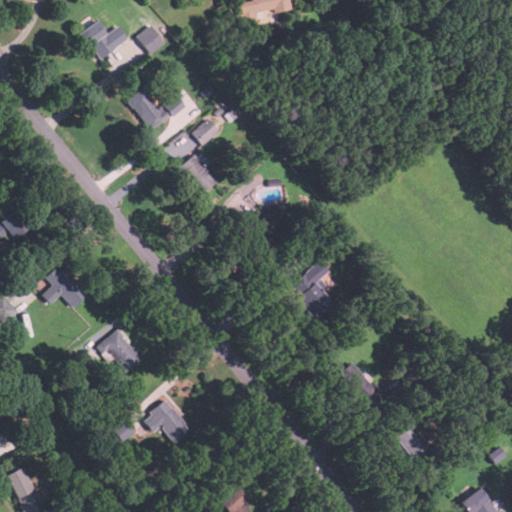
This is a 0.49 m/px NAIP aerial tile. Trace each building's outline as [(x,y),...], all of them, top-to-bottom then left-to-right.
[(287,8),(285,0),(247,0),(234,2),(237,17),(287,8)] [(86,44),(96,58),(124,38),(114,25),(103,33),(92,19),(73,33),(83,47),(86,44)] [(160,42),(146,25),(133,36),(147,52),(160,42)] [(172,93),(154,106),(140,87),(124,98),(147,130),(181,106),(172,93)] [(189,131),(201,146),(218,133),(206,118),(189,131)] [(197,194),(213,180),(190,153),(174,167),(197,194)] [(4,244),(0,239),(0,212),(17,199),(34,220),(4,244)] [(264,220),(257,211),(237,225),(250,243),(265,232),(259,223),(264,220)] [(49,285),(38,294),(46,303),(57,293),(68,307),(83,294),(57,263),(42,276),(49,285)] [(286,286),(316,320),(332,306),(319,290),(325,285),(309,266),(286,286)] [(0,324),(14,311),(0,295),(0,324)] [(94,341),(116,373),(137,360),(115,327),(94,341)] [(341,375),(358,361),(379,387),(362,401),(341,375)] [(187,430),(163,398),(139,416),(150,430),(158,424),(171,442),(187,430)] [(432,454),(409,425),(396,435),(419,464),(432,454)] [(486,453),(499,469),(511,458),(511,445),(506,438),(486,453)] [(0,474),(17,511),(35,511),(40,510),(36,501),(46,496),(42,487),(30,492),(18,465),(0,474)] [(250,511),(241,502),(246,498),(234,485),(215,502),(224,511),(250,511)] [(493,511),(476,486),(459,498),(468,511),(493,511)]
